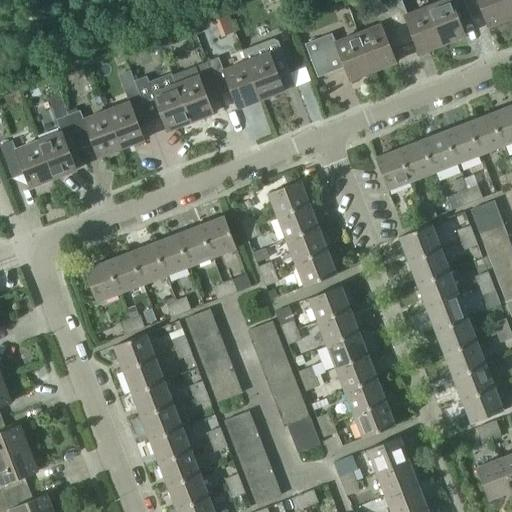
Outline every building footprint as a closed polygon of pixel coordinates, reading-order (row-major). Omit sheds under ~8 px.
[(384,0),(389,12),(402,45),(414,41),(419,54),(442,45),(427,7),(409,14),(402,0),(384,0)] [(445,0),(427,7),(442,45),(465,36),(460,23),(471,19),(464,0),(445,0)] [(464,0),(471,19),(483,14),(488,27),(511,18),(503,0),(464,0)] [(511,0),(503,0),(511,18),(511,17),(511,0)] [(381,25),(358,34),(373,72),(396,63),(391,50),(402,45),(389,12),(377,16),(381,25)] [(175,29),(180,43),(195,36),(190,23),(175,29)] [(332,34),(305,44),(318,78),(344,68),(349,81),(373,72),(358,34),(335,43),(332,34)] [(275,39),(242,51),(246,62),(261,101),(284,92),(279,78),(290,73),(278,40),(275,39)] [(218,58),(207,62),(220,96),(230,92),(237,110),(261,101),(246,62),(223,71),(218,58)] [(195,67),(172,75),(176,85),(175,85),(190,122),(213,113),(208,101),(220,96),(207,62),(195,67)] [(147,76),(135,80),(138,88),(137,89),(150,122),(161,118),(166,131),(190,122),(175,85),(176,85),(172,75),(171,73),(149,82),(147,76)] [(129,102),(106,111),(120,149),(144,140),(139,127),(150,122),(137,89),(126,93),(129,102)] [(62,133),(39,142),(53,179),(76,170),(70,153),(81,149),(68,115),(64,105),(53,110),(62,133)] [(511,106),(491,114),(503,146),(511,142),(511,106)] [(80,111),(68,115),(81,149),(92,145),(97,157),(120,149),(106,111),(83,120),(80,111)] [(480,155),(503,146),(491,114),(468,123),(480,155)] [(457,164),(480,155),(468,123),(445,132),(457,164)] [(433,173),(457,164),(445,132),(421,141),(433,173)] [(12,141),(0,146),(13,179),(24,175),(29,188),(53,179),(39,142),(16,150),(12,141)] [(411,182),(433,173),(421,141),(398,150),(411,182)] [(387,191),(411,182),(398,150),(375,159),(387,191)] [(276,218),(309,205),(299,181),(267,194),(276,218)] [(468,190),(473,203),(483,199),(478,186),(468,190)] [(464,206),(473,203),(468,190),(459,194),(464,206)] [(474,222),(497,213),(492,202),(469,211),(474,222)] [(423,207),(428,220),(437,216),(432,203),(423,207)] [(285,241),(318,228),(309,205),(276,218),(285,241)] [(418,224),(428,220),(423,207),(413,211),(418,224)] [(478,234),(501,225),(497,213),(474,222),(478,234)] [(244,230),(257,225),(253,216),(241,221),(244,230)] [(199,226),(212,258),(236,249),(223,217),(199,226)] [(257,225),(244,230),(248,240),(261,235),(257,225)] [(483,245),(506,236),(501,225),(478,234),(483,245)] [(189,267),(212,258),(199,226),(177,235),(189,267)] [(408,262),(440,249),(430,226),(398,238),(408,262)] [(461,241),(474,236),(470,226),(458,231),(461,241)] [(294,264),(327,252),(318,228),(285,241),(294,264)] [(166,276),(189,267),(177,235),(153,244),(166,276)] [(474,236),(461,241),(465,250),(477,246),(474,236)] [(488,257),(511,248),(506,236),(483,245),(488,257)] [(253,253),(265,249),(262,240),(250,244),(253,253)] [(142,285),(166,276),(153,244),(130,253),(142,285)] [(492,269),(511,260),(511,251),(511,248),(488,257),(492,269)] [(253,253),(257,262),(269,258),(265,249),(253,253)] [(417,285),(449,273),(440,249),(408,262),(417,285)] [(327,252),(294,264),(303,288),(336,275),(327,252)] [(119,294),(142,285),(130,253),(107,262),(119,294)] [(497,280),(511,274),(511,260),(492,269),(497,280)] [(95,303),(119,294),(107,262),(83,271),(95,303)] [(262,276),(275,272),(271,262),(259,267),(262,276)] [(275,272),(262,276),(266,287),(279,282),(275,272)] [(479,286),(492,282),(488,272),(475,277),(479,286)] [(426,308),(458,296),(449,273),(417,285),(426,308)] [(501,292),(511,287),(511,274),(497,280),(501,292)] [(233,279),(223,283),(228,296),(238,292),(233,279)] [(492,282),(479,286),(483,296),(496,291),(492,282)] [(223,283),(213,287),(218,300),(228,296),(223,283)] [(317,323),(350,310),(340,287),(308,299),(317,323)] [(506,303),(511,300),(511,287),(501,292),(506,303)] [(435,331),(467,319),(458,296),(426,308),(435,331)] [(176,301),(181,314),(191,310),(186,297),(176,301)] [(172,317),(181,314),(176,301),(167,305),(172,317)] [(288,307),(275,312),(281,326),(285,335),(297,330),(294,321),(288,307)] [(148,324),(157,321),(152,309),(144,312),(148,324)] [(326,346),(359,333),(350,310),(317,323),(326,346)] [(188,332),(211,323),(207,311),(183,320),(188,332)] [(131,319),(135,331),(145,328),(140,315),(131,319)] [(497,334),(510,329),(506,318),(493,323),(497,334)] [(126,335),(135,331),(131,319),(121,322),(126,335)] [(444,355),(476,342),(467,319),(435,331),(444,355)] [(192,344),(216,335),(211,323),(188,332),(192,344)] [(252,342),(275,334),(271,323),(248,332),(252,342)] [(511,333),(510,329),(497,334),(500,343),(511,338),(511,333)] [(297,330),(285,335),(289,345),(301,340),(297,330)] [(335,369),(368,356),(359,333),(326,346),(335,369)] [(257,355),(280,346),(275,334),(252,342),(257,355)] [(121,371),(154,358),(145,335),(112,347),(121,371)] [(176,351),(189,346),(185,335),(172,340),(176,351)] [(197,356),(220,347),(216,335),(192,344),(197,356)] [(453,378),(485,365),(476,342),(444,355),(453,378)] [(189,346),(176,351),(180,359),(192,354),(189,346)] [(261,366),(284,357),(280,346),(257,355),(261,366)] [(202,368),(225,359),(220,347),(197,356),(202,368)] [(344,392),(377,380),(368,356),(335,369),(344,392)] [(266,379),(289,370),(284,357),(261,366),(266,379)] [(130,394),(163,381),(154,358),(121,371),(130,394)] [(206,380),(229,371),(225,359),(202,368),(206,380)] [(462,401),(494,388),(485,365),(453,378),(462,401)] [(303,382),(316,377),(312,367),(299,372),(303,382)] [(270,390),(293,381),(289,370),(266,379),(270,390)] [(211,392),(234,383),(229,371),(206,380),(211,392)] [(316,377),(303,382),(307,391),(320,386),(316,377)] [(0,420),(2,419),(0,413),(0,407),(11,403),(2,380),(0,380),(0,420)] [(353,416),(386,403),(377,380),(344,392),(353,416)] [(139,417),(172,405),(163,381),(130,394),(139,417)] [(275,402),(298,394),(293,381),(270,390),(275,402)] [(194,396),(206,392),(203,382),(190,386),(194,396)] [(234,383),(211,392),(215,404),(239,395),(234,383)] [(494,388),(462,401),(471,425),(503,412),(494,388)] [(206,392),(194,396),(197,406),(210,401),(206,392)] [(279,415),(303,406),(298,394),(275,402),(279,415)] [(386,403),(353,416),(363,439),(395,427),(386,403)] [(148,441),(181,428),(172,405),(139,417),(148,441)] [(284,427),(286,426),(307,418),(303,406),(279,415),(284,427)] [(321,427),(333,422),(330,413),(317,418),(321,427)] [(227,435),(251,426),(246,414),(222,423),(227,435)] [(307,418),(286,426),(296,453),(319,445),(308,417),(307,418)] [(2,419),(0,420),(0,459),(28,449),(19,426),(7,431),(2,419)] [(486,425),(491,437),(501,433),(496,421),(486,425)] [(333,422),(321,427),(324,437),(337,432),(333,422)] [(486,425),(477,428),(482,441),(491,437),(486,425)] [(232,447),(255,438),(251,426),(227,435),(232,447)] [(157,464),(190,451),(181,428),(148,441),(157,464)] [(211,443),(224,437),(220,428),(208,433),(211,443)] [(224,437),(211,443),(215,452),(227,447),(224,437)] [(236,459),(260,450),(255,438),(232,447),(236,459)] [(376,474),(408,461),(399,438),(367,451),(376,474)] [(0,499),(28,488),(25,478),(38,473),(28,449),(0,459),(0,499)] [(241,471),(265,462),(260,450),(236,459),(241,471)] [(166,487),(199,475),(190,451),(157,464),(166,487)] [(510,494),(511,492),(511,456),(498,461),(510,494)] [(385,497),(417,485),(408,461),(376,474),(385,497)] [(488,502),(510,494),(498,461),(476,470),(488,502)] [(246,483),(269,474),(265,462),(241,471),(246,483)] [(344,487),(356,482),(352,472),(340,477),(344,487)] [(229,489),(242,484),(238,474),(225,479),(229,489)] [(250,495),(274,486),(269,474),(246,483),(250,495)] [(175,511),(208,498),(199,475),(166,487),(175,511)] [(356,482),(344,487),(347,496),(360,491),(356,482)] [(242,484),(229,489),(233,498),(245,494),(242,484)] [(390,511),(417,511),(427,508),(417,485),(385,497),(390,511)] [(274,486),(250,495),(255,507),(279,498),(274,486)] [(28,488),(0,499),(0,511),(52,511),(46,496),(33,501),(28,488)] [(305,494),(309,506),(319,502),(314,490),(305,494)] [(299,510),(309,506),(305,494),(295,498),(299,510)] [(213,511),(208,498),(175,511),(213,511)] [(381,511),(377,500),(352,509),(353,511),(381,511)]
